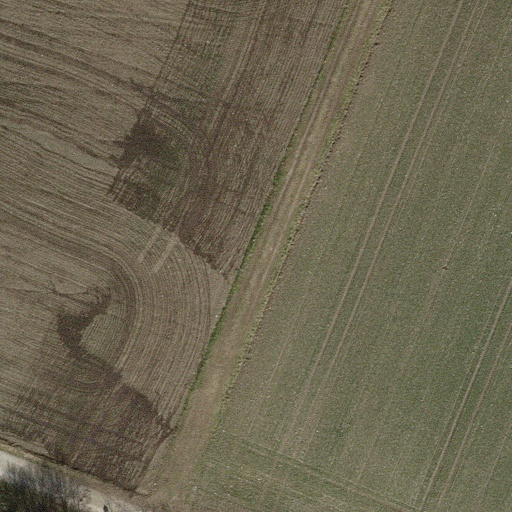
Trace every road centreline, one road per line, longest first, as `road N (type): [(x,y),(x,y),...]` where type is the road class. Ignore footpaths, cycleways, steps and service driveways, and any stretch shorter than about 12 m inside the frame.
road 1 (track): [(369,0),(160,511)]
road 2 (track): [(0,462),(125,511)]
